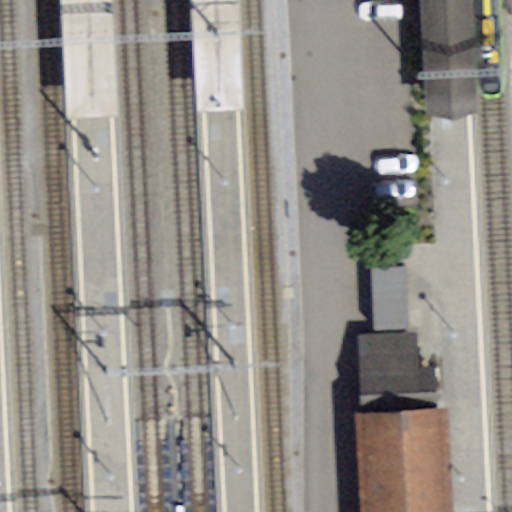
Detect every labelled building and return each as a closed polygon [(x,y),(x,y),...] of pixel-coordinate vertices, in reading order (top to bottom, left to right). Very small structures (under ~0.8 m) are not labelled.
[(114,116),(108,0),(63,0),(68,119),(114,116)] [(190,0),(195,112),(245,110),(239,0),(190,0)] [(421,0),(427,115),(474,112),(468,0),(421,0)] [(412,337),(367,338),(368,414),(429,413),(428,371),(413,371),(412,337)] [(379,511),(437,511),(434,423),(376,425),(379,511)]
